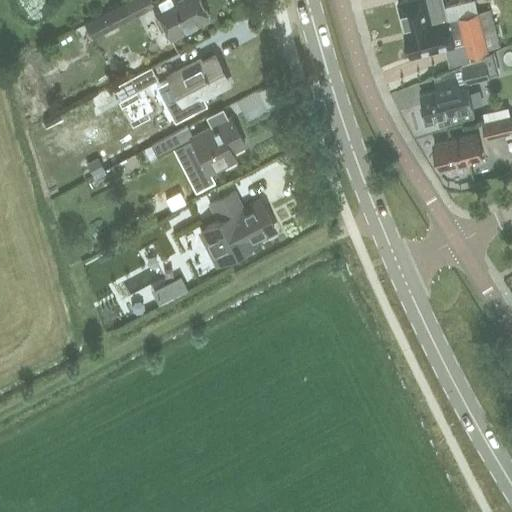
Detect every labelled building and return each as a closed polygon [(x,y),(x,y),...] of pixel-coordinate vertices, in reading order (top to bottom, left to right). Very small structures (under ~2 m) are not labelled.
[(149,0),(126,0),(83,22),(91,38),(153,6),(149,0)] [(170,38),(209,18),(200,0),(156,0),(151,2),(170,38)] [(404,29),(448,18),(443,0),(404,0),(397,2),(404,29)] [(448,18),(404,29),(411,56),(464,42),(468,56),(487,51),(487,49),(500,46),(491,8),(478,12),(448,19),(448,18)] [(484,60),(461,66),(465,83),(500,74),(494,50),(483,54),(484,60)] [(182,100),(199,91),(201,96),(228,82),(214,56),(189,69),(187,66),(169,75),(182,100)] [(133,91),(157,79),(151,66),(127,79),(133,91)] [(427,120),(460,112),(454,85),(420,93),(427,120)] [(511,119),(511,114),(482,121),(486,137),(511,131),(511,119)] [(190,138),(209,174),(236,159),(232,151),(244,144),(230,117),(193,136),(190,138)] [(187,125),(144,148),(150,159),(193,136),(187,125)] [(433,143),(440,169),(482,158),(475,132),(433,143)] [(92,175),(103,169),(97,157),(86,163),(92,175)] [(273,226),(259,199),(249,204),(250,207),(242,210),(233,192),(209,204),(215,216),(219,214),(221,218),(200,228),(212,250),(220,246),(226,256),(237,250),(251,242),(250,239),(273,226)] [(158,303),(187,288),(180,275),(152,290),(158,303)]
